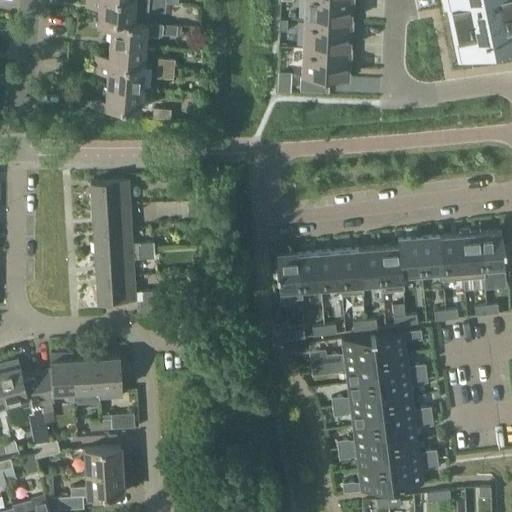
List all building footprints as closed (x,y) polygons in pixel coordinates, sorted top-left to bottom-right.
[(167,12),(167,2),(139,0),(85,0),(85,3),(98,4),(97,18),(149,21),(150,11),(167,12)] [(305,0),(304,19),(348,21),(348,0),(305,0)] [(511,0),(448,0),(460,52),(511,41),(511,0)] [(179,24),(149,21),(97,18),(97,26),(110,27),(109,41),(144,44),(145,35),(160,36),(163,34),(178,35),(179,24)] [(279,30),(287,30),(287,18),(279,18),(279,30)] [(304,19),(303,46),(346,48),(348,21),(304,19)] [(143,65),(144,44),(109,41),(108,54),(94,53),(94,61),(143,65)] [(303,46),(302,76),(304,76),(304,90),(329,91),(329,78),(346,78),(347,48),(303,46)] [(158,58),(157,67),(175,68),(176,59),(158,58)] [(141,87),(143,65),(94,61),(93,69),(107,70),(106,84),(141,87)] [(157,67),(157,77),(175,78),(175,68),(157,67)] [(139,109),(141,87),(106,84),(104,98),(91,97),(91,105),(139,109)] [(169,118),(170,107),(153,106),(152,116),(169,118)] [(91,204),(129,202),(127,177),(89,180),(91,204)] [(195,182),(187,182),(187,198),(195,198),(195,182)] [(196,214),(195,198),(187,198),(187,214),(196,214)] [(92,228),(130,225),(129,202),(91,204),(92,228)] [(92,228),(94,252),(132,249),(130,225),(92,228)] [(504,269),(502,249),(504,249),(504,244),(502,244),(501,228),(479,230),(483,271),(484,271),(504,269)] [(483,271),(479,230),(459,232),(463,277),(484,275),(484,271),(483,271)] [(463,277),(459,232),(439,234),(442,269),(441,270),(441,279),(463,277)] [(442,269),(439,234),(418,235),(421,271),(441,270),(442,269)] [(421,271),(418,235),(397,237),(398,243),(399,243),(401,273),(402,273),(421,271)] [(137,241),(138,249),(153,248),(153,240),(137,241)] [(401,273),(399,243),(398,243),(378,245),(382,285),(381,285),(381,290),(403,288),(402,273),(401,273)] [(382,285),(378,245),(358,246),(361,287),(362,287),(381,285),(382,285)] [(358,246),(338,248),(340,284),(340,293),(363,292),(362,287),(361,287),(358,246)] [(154,256),(153,248),(138,249),(138,257),(154,256)] [(338,248),(317,250),(320,285),(340,284),(338,248)] [(133,273),(132,249),(94,252),(95,276),(133,273)] [(317,250),(297,251),(300,287),(301,287),(320,285),(317,250)] [(300,287),(297,251),(276,253),(277,269),(275,269),(276,273),(277,273),(279,298),(302,297),(301,287),(300,287)] [(97,300),(134,298),(133,273),(95,276),(97,300)] [(141,297),(156,297),(156,288),(140,289),(141,297)] [(497,302),(485,303),(486,312),(498,311),(497,302)] [(485,303),(474,305),(475,314),(486,312),(485,303)] [(456,307),(445,308),(446,318),(457,316),(456,307)] [(445,308),(433,310),(435,319),(446,318),(445,308)] [(416,312),(404,314),(405,323),(417,321),(416,312)] [(404,314),(393,315),(394,324),(405,323),(404,314)] [(375,317),(364,319),(365,328),(376,326),(375,317)] [(364,319),(352,320),(353,329),(365,328),(364,319)] [(335,322),(323,324),(324,333),(336,332),(335,322)] [(323,324),(312,325),(313,335),(324,333),(323,324)] [(303,326),(291,328),(293,337),(304,336),(303,326)] [(420,328),(409,330),(410,339),(421,337),(420,328)] [(403,329),(372,333),(375,356),(406,352),(403,329)] [(372,333),(341,337),(344,360),(375,356),(372,333)] [(75,389),(72,356),(72,350),(49,352),(49,358),(50,365),(35,368),(41,410),(53,408),(51,400),(53,400),(52,390),(75,389)] [(337,352),(325,353),(326,362),(338,361),(337,352)] [(406,352),(375,356),(377,377),(408,373),(406,352)] [(95,355),(97,388),(98,396),(122,394),(119,354),(95,355)] [(75,389),(97,388),(95,355),(72,356),(75,389)] [(375,356),(344,360),(346,381),(377,377),(375,356)] [(10,357),(0,359),(0,384),(4,401),(5,401),(19,397),(20,403),(23,405),(30,404),(31,412),(41,410),(35,368),(21,370),(19,363),(12,365),(10,357)] [(338,361),(326,362),(328,371),(339,370),(338,361)] [(424,362),(413,363),(414,372),(426,371),(424,362)] [(426,371),(414,372),(415,382),(427,380),(426,371)] [(408,373),(377,377),(380,399),(411,395),(408,373)] [(377,377),(346,381),(349,403),(380,399),(377,377)] [(342,394),(331,396),(332,405),(343,403),(342,394)] [(411,395),(380,399),(383,420),(414,416),(411,395)] [(380,399),(349,403),(352,424),(383,420),(380,399)] [(343,403),(332,405),(333,414),(345,412),(343,403)] [(430,405),(418,406),(420,415),(431,414),(430,405)] [(100,417),(100,427),(137,425),(136,412),(100,414),(100,417)] [(431,414),(420,415),(421,424),(432,423),(431,414)] [(414,416),(383,420),(386,441),(417,438),(414,416)] [(89,428),(100,427),(100,417),(88,418),(89,428)] [(383,420),(352,424),(355,445),(386,441),(383,420)] [(348,437),(336,439),(337,448),(349,446),(348,437)] [(417,438),(386,441),(388,463),(419,459),(417,438)] [(35,444),(37,456),(61,451),(59,440),(35,444)] [(386,441),(355,445),(357,467),(388,463),(386,441)] [(85,470),(121,468),(120,444),(83,446),(85,470)] [(349,446),(337,448),(339,457),(350,455),(349,446)] [(435,448),(424,449),(425,458),(437,457),(435,448)] [(0,458),(0,462),(1,468),(12,465),(10,456),(0,458)] [(437,457),(425,458),(426,467),(438,466),(437,457)] [(419,459),(388,463),(391,485),(422,481),(419,459)] [(388,463),(357,467),(360,489),(391,485),(388,463)] [(45,496),(48,508),(58,507),(83,506),(82,494),(86,493),(86,494),(123,491),(121,468),(85,470),(85,484),(70,484),(70,494),(57,495),(45,496)] [(353,480),(342,481),(343,490),(354,489),(353,480)] [(490,485),(478,485),(478,494),(490,494),(490,485)] [(449,488),(437,489),(438,498),(450,497),(449,488)] [(437,489),(426,491),(427,500),(438,498),(437,489)] [(399,494),(387,496),(388,505),(400,503),(399,494)] [(387,496),(376,497),(377,506),(388,505),(387,496)] [(12,507),(13,511),(48,511),(48,508),(36,511),(33,499),(11,504),(12,507)]
